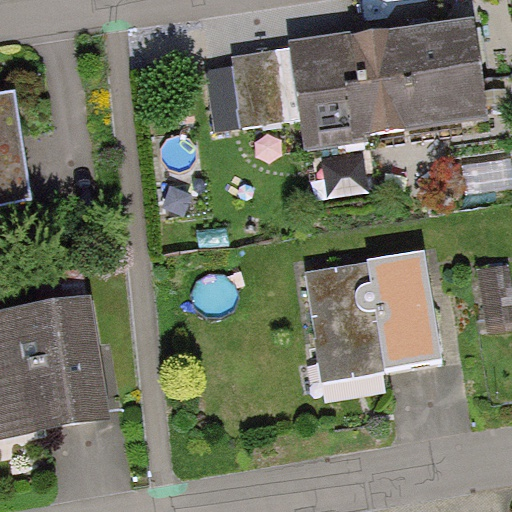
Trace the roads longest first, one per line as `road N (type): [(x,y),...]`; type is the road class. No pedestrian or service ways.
road 1 (residential): [(195,511),(511,461)]
road 2 (residential): [(183,0),(0,27)]
